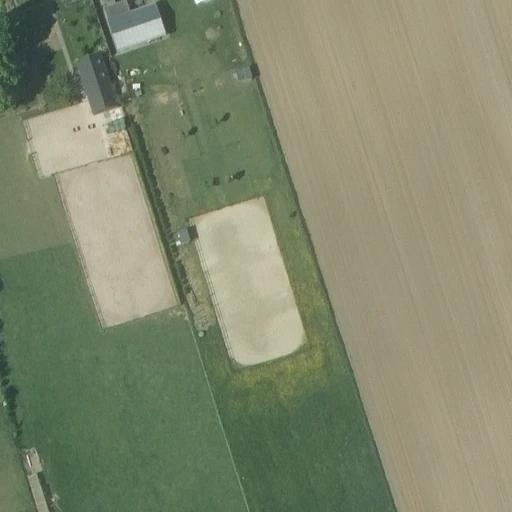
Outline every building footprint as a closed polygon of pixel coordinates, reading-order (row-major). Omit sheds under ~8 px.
[(124,8),(106,14),(119,51),(164,36),(155,10),(127,19),(124,8)] [(63,30),(51,30),(51,53),(64,53),(63,30)] [(6,76),(28,71),(24,54),(2,60),(6,76)] [(92,114),(93,117),(118,109),(114,96),(101,57),(101,56),(76,64),(76,65),(92,114)] [(50,511),(38,475),(29,478),(39,511),(50,511)]
